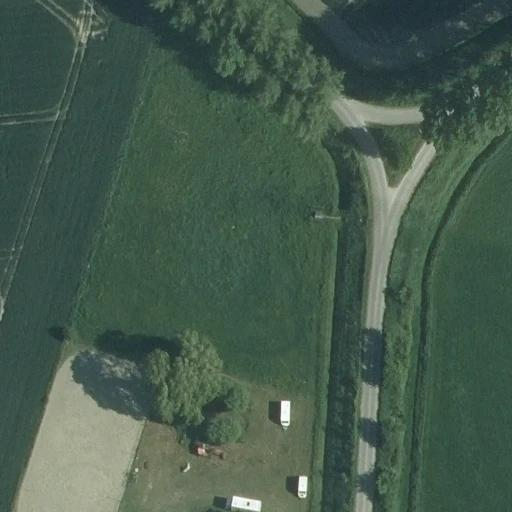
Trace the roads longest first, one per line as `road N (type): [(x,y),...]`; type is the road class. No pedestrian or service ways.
road 1 (unclassified): [(361,511),(387,219)]
road 2 (unclassified): [(338,101),(218,0)]
road 3 (unclassified): [(387,219),(457,109)]
road 4 (unclassified): [(338,101),(372,157),(387,219)]
road 5 (unclassified): [(457,109),(393,118),(338,101)]
